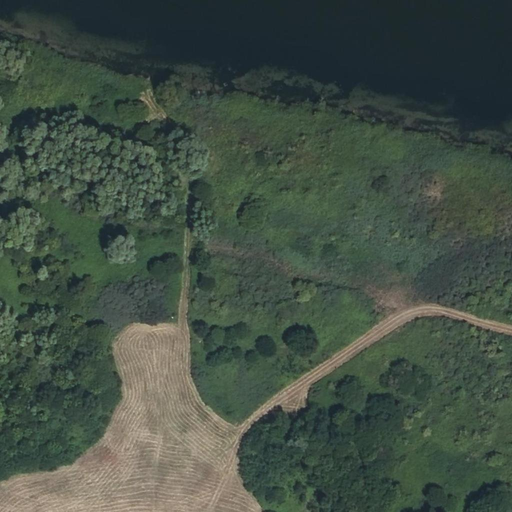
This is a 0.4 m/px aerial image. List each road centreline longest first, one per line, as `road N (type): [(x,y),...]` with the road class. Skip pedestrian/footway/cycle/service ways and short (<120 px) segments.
road 1 (track): [(511,332),(280,264),(246,230),(235,113)]
road 2 (track): [(415,303),(244,424),(228,475),(205,511)]
road 3 (track): [(280,264),(263,331),(240,357),(244,424)]
